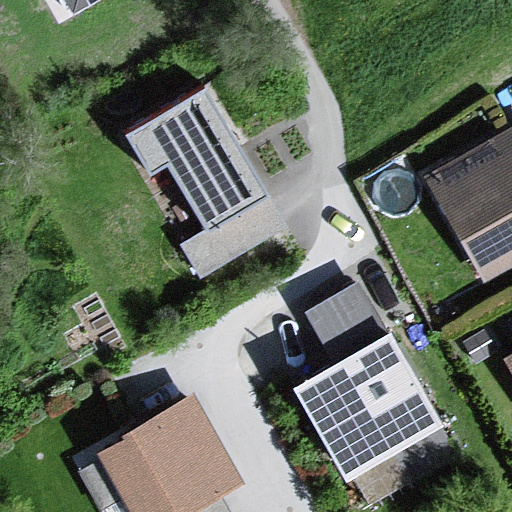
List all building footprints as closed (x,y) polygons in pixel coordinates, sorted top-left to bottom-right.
[(267,187),(199,74),(119,121),(143,161),(161,150),(205,223),(267,187)] [(511,119),(422,171),(478,270),(511,250),(511,119)] [(205,223),(179,239),(199,272),(287,220),(267,187),(205,223)] [(302,306),(329,353),(383,323),(356,275),(302,306)] [(329,353),(288,377),(339,467),(390,438),(436,412),(385,322),(383,323),(329,353)] [(494,348),(480,326),(461,339),(475,360),(494,348)] [(511,343),(501,350),(511,369),(511,343)] [(238,475),(188,387),(89,442),(128,511),(171,511),(217,486),(238,475)] [(436,412),(390,438),(417,485),(463,459),(436,412)] [(231,511),(217,486),(171,511),(231,511)]
